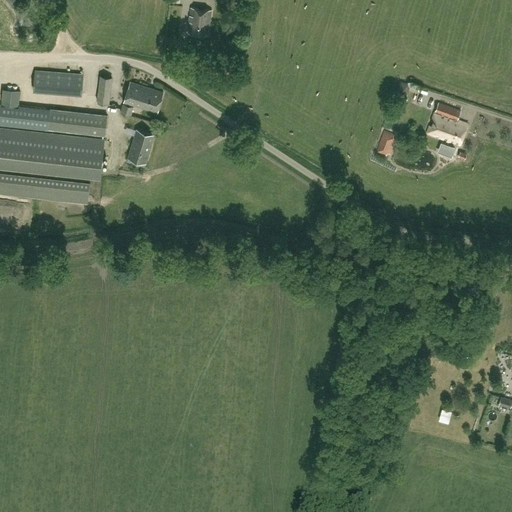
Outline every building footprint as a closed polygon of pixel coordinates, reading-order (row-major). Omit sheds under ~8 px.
[(190,7),(188,34),(209,36),(211,9),(190,7)] [(100,76),(97,103),(109,104),(111,77),(100,76)] [(84,95),(84,83),(37,80),(36,92),(84,95)] [(163,92),(130,82),(124,102),(157,112),(163,92)] [(3,88),(0,112),(0,122),(16,125),(21,90),(3,88)] [(457,120),(460,111),(438,103),(427,133),(460,145),(468,124),(457,120)] [(121,112),(131,115),(133,107),(123,105),(121,112)] [(30,109),(29,118),(28,125),(105,134),(107,115),(30,106),(30,109)] [(127,157),(146,162),(154,135),(135,129),(127,157)] [(0,132),(0,134),(0,164),(100,176),(104,145),(0,132)] [(393,138),(384,134),(378,149),(387,152),(390,145),(393,138)] [(94,187),(0,176),(0,196),(91,207),(94,187)] [(510,408),(511,402),(511,399),(501,397),(498,405),(510,408)]
